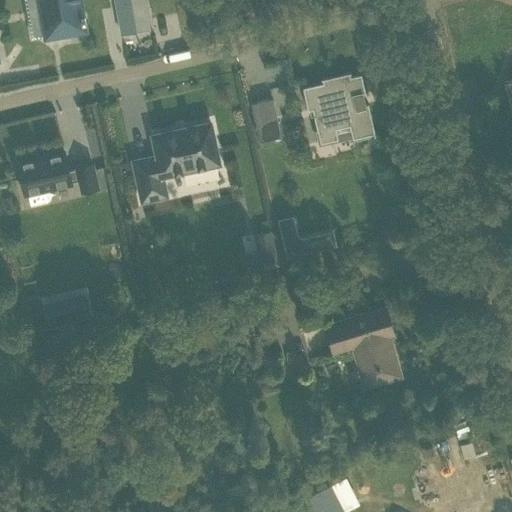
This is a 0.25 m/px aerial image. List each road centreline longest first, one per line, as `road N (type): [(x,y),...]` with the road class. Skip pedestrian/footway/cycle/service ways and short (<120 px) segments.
road 1 (unclassified): [(0,101),(405,3)]
road 2 (unclassified): [(511,380),(405,3)]
